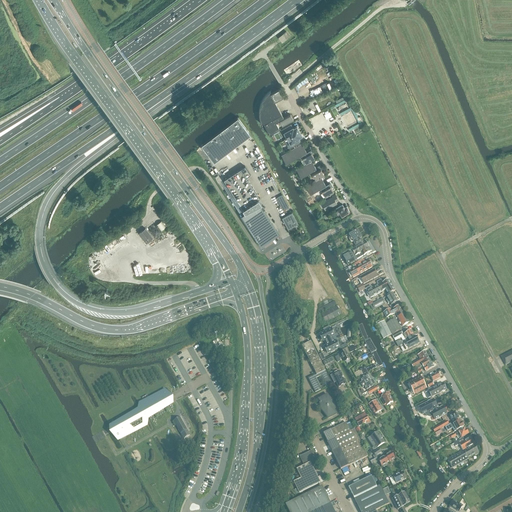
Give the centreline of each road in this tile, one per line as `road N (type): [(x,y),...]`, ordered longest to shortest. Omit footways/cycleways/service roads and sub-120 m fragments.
road 1 (motorway): [(230,282),(116,312),(72,300),(43,264),(38,229),(53,190),(167,95)]
road 2 (primary): [(248,282),(54,0)]
road 3 (primary): [(39,0),(230,282)]
road 4 (motorway): [(0,185),(264,0)]
road 5 (motorway): [(228,0),(0,161)]
road 6 (residential): [(487,451),(391,277),(381,229),(357,219)]
road 7 (motorway): [(0,286),(118,330),(236,295)]
road 8 (primary): [(238,511),(255,455),(264,361),(248,282)]
road 9 (residential): [(193,183),(66,0)]
road 10 (primary): [(236,295),(248,359),(246,412),(223,511)]
road 11 (motorway): [(0,207),(167,95)]
road 12 (motorway): [(197,0),(64,98)]
road 13 (motorway): [(167,95),(295,0)]
road 14 (residential): [(357,219),(281,83)]
